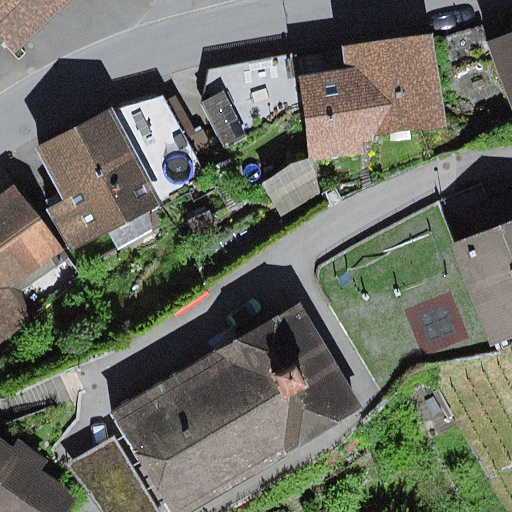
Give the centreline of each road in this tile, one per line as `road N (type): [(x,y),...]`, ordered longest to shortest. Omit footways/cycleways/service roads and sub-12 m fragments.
road 1 (residential): [(511,159),(406,193),(190,322),(79,377)]
road 2 (tertiary): [(388,0),(182,44)]
road 3 (tertiary): [(182,44),(0,126)]
